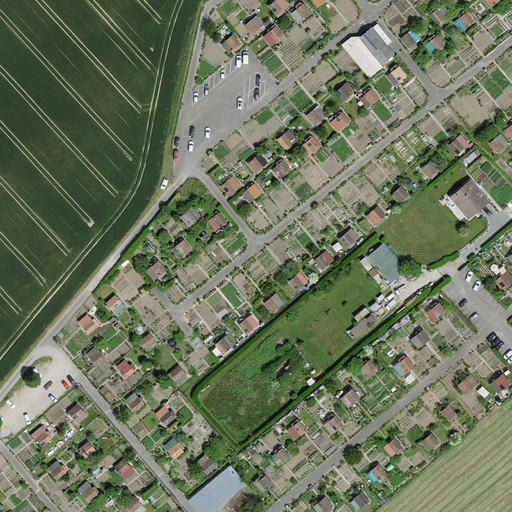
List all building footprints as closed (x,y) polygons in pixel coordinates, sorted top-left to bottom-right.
[(276,0),(270,5),(277,14),(284,9),(276,0)] [(304,4),(297,9),(305,18),(311,13),(304,4)] [(438,9),(431,16),(438,24),(445,18),(438,9)] [(467,13),(460,19),(467,27),(474,21),(467,13)] [(252,19),(246,25),(253,34),(260,28),(252,19)] [(276,26),(270,32),(277,41),(283,35),(276,26)] [(395,53),(374,27),(361,37),(382,64),(384,63),(386,65),(395,57),(393,55),(395,53)] [(409,33),(401,39),(408,47),(416,41),(409,33)] [(234,35),(227,40),(234,49),(241,44),(234,35)] [(437,36),(431,42),(438,51),(445,45),(437,36)] [(400,66),(393,72),(401,81),(407,75),(400,66)] [(344,86),(337,92),(345,100),(351,95),(344,86)] [(391,99),(405,117),(419,106),(405,88),(391,99)] [(373,89),(366,95),(373,103),(380,98),(373,89)] [(314,111),(308,116),(315,125),(322,119),(314,111)] [(343,113),(336,119),(343,127),(350,121),(343,113)] [(285,134),(278,140),(285,149),(292,143),(285,134)] [(314,137),(307,143),(314,152),(321,146),(314,137)] [(497,138),(491,143),(498,152),(504,147),(497,138)] [(457,139),(451,145),(458,154),(464,148),(457,139)] [(256,158),(249,163),(256,172),(263,167),(256,158)] [(285,161),(278,167),(285,176),(292,170),(285,161)] [(430,163),(423,168),(431,177),(437,171),(430,163)] [(473,177),(451,196),(470,218),(492,199),(473,177)] [(229,180),(222,186),(229,195),(236,189),(229,180)] [(255,184),(248,189),(255,199),(263,193),(255,184)] [(402,187),(395,193),(403,201),(409,195),(402,187)] [(190,210),(182,216),(189,225),(197,220),(190,210)] [(374,211),(368,216),(375,225),(381,219),(374,211)] [(220,212),(214,218),(221,227),(227,221),(220,212)] [(347,233),(341,239),(348,247),(355,242),(347,233)] [(185,240),(178,245),(185,255),(192,249),(185,240)] [(385,241),(369,256),(394,281),(409,266),(385,241)] [(322,255),(316,260),(323,269),(329,264),(322,255)] [(159,261),(152,266),(160,275),(167,270),(159,261)] [(297,276),(290,281),(297,290),(304,285),(297,276)] [(504,276),(498,281),(505,289),(511,284),(504,276)] [(116,295),(107,302),(113,309),(122,302),(116,295)] [(272,298),(265,304),(272,312),(279,307),(272,298)] [(448,312),(441,303),(433,310),(440,318),(448,312)] [(368,317),(353,328),(358,335),(373,325),(368,317)] [(92,319),(84,326),(89,333),(98,326),(92,319)] [(247,319),(241,324),(248,333),(255,327),(247,319)] [(431,339),(424,331),(418,336),(425,344),(431,339)] [(151,333),(141,341),(146,347),(156,340),(151,333)] [(223,339),(217,344),(224,353),(231,348),(223,339)] [(100,351),(92,359),(97,365),(106,358),(100,351)] [(415,366),(408,358),(400,364),(407,372),(415,366)] [(378,370),(371,362),(363,368),(371,377),(378,370)] [(130,364),(122,371),(127,378),(136,370),(130,364)] [(179,366),(170,373),(176,380),(185,372),(179,366)] [(510,381),(503,372),(495,379),(502,387),(510,381)] [(473,386),(466,378),(459,384),(465,392),(473,386)] [(361,398),(354,390),(347,396),(354,404),(361,398)] [(139,397),(131,405),(136,411),(145,404),(139,397)] [(77,403),(68,410),(74,417),(83,410),(77,403)] [(456,412),(449,404),(442,410),(449,418),(456,412)] [(170,411),(162,419),(167,425),(176,418),(170,411)] [(344,426),(337,418),(330,423),(337,431),(344,426)] [(308,430),(301,422),(295,427),(302,435),(308,430)] [(45,430),(36,437),(42,444),(51,437),(45,430)] [(439,441),(432,433),(425,438),(432,446),(439,441)] [(402,445),(395,437),(388,443),(395,451),(402,445)] [(88,440),(80,447),(85,454),(94,447),(88,440)] [(178,444),(169,451),(175,458),(184,450),(178,444)] [(291,457),(284,449),(278,454),(285,462),(291,457)] [(123,458),(115,465),(121,472),(129,464),(123,458)] [(211,460),(202,467),(208,474),(217,466),(211,460)] [(385,472),(378,463),(371,469),(378,478),(385,472)] [(60,464),(51,471),(57,478),(66,470),(60,464)] [(231,465),(189,501),(198,511),(213,511),(214,511),(236,511),(250,501),(241,490),(247,484),(231,465)] [(274,484),(267,476),(261,482),(268,490),(274,484)] [(91,485),(83,493),(88,500),(97,492),(91,485)] [(369,500),(362,491),(354,498),(361,506),(369,500)] [(136,496),(127,503),(133,510),(141,503),(136,496)] [(332,504),(325,496),(317,502),(325,511),(332,504)]
